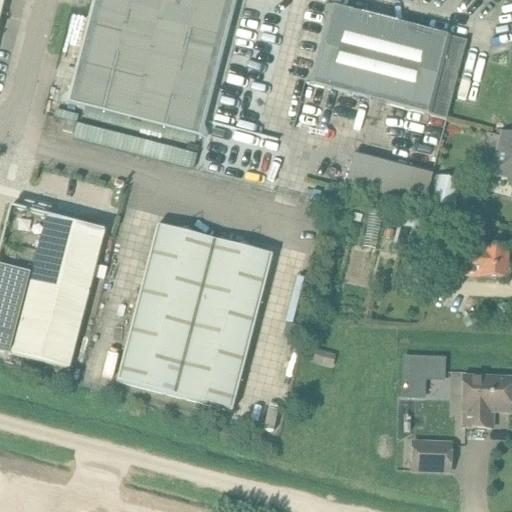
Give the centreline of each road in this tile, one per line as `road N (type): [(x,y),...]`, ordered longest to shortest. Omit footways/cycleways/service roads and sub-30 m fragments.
road 1 (unclassified): [(0,426),(307,511)]
road 2 (unclassified): [(49,0),(25,100),(11,129),(0,131)]
